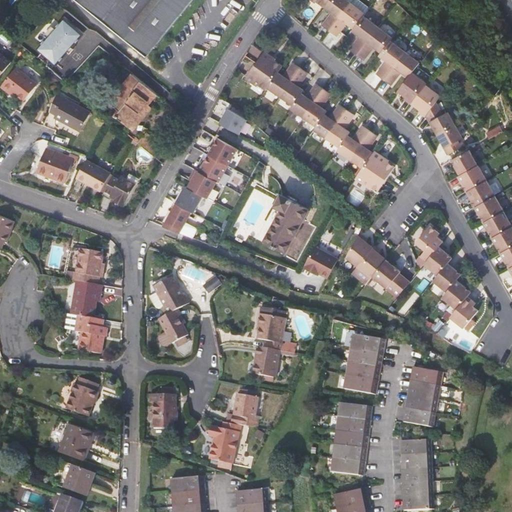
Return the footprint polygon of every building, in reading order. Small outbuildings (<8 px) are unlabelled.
[(75,0),(147,59),(194,0),(75,0)] [(366,14),(347,0),(329,0),(325,7),(331,12),(322,25),(336,36),(346,23),(354,29),(363,17),(366,14)] [(391,42),(393,40),(363,17),(354,29),(352,31),(359,36),(349,50),(365,62),(375,48),(382,54),(391,42)] [(39,48),(59,64),(84,32),(66,18),(58,28),(49,21),(37,37),(44,43),(39,48)] [(409,79),(415,72),(421,64),(391,42),(382,54),(380,56),(387,62),(377,75),(392,86),(402,73),(409,79)] [(0,74),(10,63),(0,54),(0,74)] [(278,73),(281,68),(270,60),(271,59),(263,54),(246,81),(253,86),(255,84),(265,91),(268,87),(278,73)] [(283,76),(278,73),(268,87),(293,106),(301,94),(303,90),(298,87),(306,74),(292,63),(283,76)] [(37,84),(17,67),(1,86),(10,93),(12,90),(17,94),(24,101),(37,84)] [(438,102),(443,96),(429,85),(427,87),(425,85),(428,81),(415,72),(409,79),(399,92),(407,99),(405,101),(414,107),(413,108),(420,113),(418,115),(425,120),(427,116),(438,102)] [(133,131),(142,119),(138,115),(146,105),(148,107),(158,95),(134,76),(106,109),(133,131)] [(293,106),(292,108),(317,127),(325,115),(327,112),(321,108),(330,94),(315,84),(306,98),(301,94),(293,106)] [(89,112),(56,94),(50,112),(56,114),(55,116),(64,120),(64,122),(80,130),(89,112)] [(221,99),(211,117),(242,133),(250,119),(229,108),(231,105),(221,99)] [(444,112),(438,102),(427,116),(447,152),(464,142),(462,137),(460,138),(459,136),(463,133),(449,109),(444,112)] [(138,115),(142,119),(144,121),(153,111),(148,107),(146,105),(138,115)] [(330,119),(325,115),(317,127),(315,130),(341,148),(348,137),(350,134),(345,129),(354,116),(339,105),(330,119)] [(353,141),(348,137),(341,148),(339,151),(364,169),(373,155),(368,151),(378,137),(363,127),(353,141)] [(138,143),(153,156),(161,147),(145,134),(138,143)] [(240,150),(221,140),(215,149),(211,156),(230,167),(240,150)] [(36,173),(64,183),(73,159),(45,149),(36,173)] [(460,174),(477,164),(470,149),(452,159),(460,174)] [(385,159),(375,152),(373,155),(364,169),(356,181),(367,187),(368,186),(379,193),(395,168),(384,161),(385,159)] [(221,184),(230,167),(211,156),(205,168),(202,173),(219,183),(221,184)] [(76,178),(100,192),(110,174),(86,161),(76,178)] [(467,191),(487,180),(478,164),(477,164),(460,174),(458,174),(467,191)] [(202,173),(197,170),(194,177),(196,179),(194,183),(191,188),(210,199),(219,183),(202,173)] [(130,173),(127,179),(136,184),(139,178),(130,173)] [(100,192),(103,194),(104,192),(113,176),(110,174),(100,192)] [(113,176),(104,192),(110,196),(109,198),(114,201),(116,199),(124,204),(136,184),(127,179),(122,176),(120,180),(113,176)] [(495,196),(487,180),(467,191),(475,207),(495,196)] [(355,186),(347,198),(357,206),(365,193),(355,186)] [(291,249),(315,204),(287,190),(281,200),(287,204),(270,238),(291,249)] [(503,211),(495,196),(475,207),(484,221),(503,211)] [(174,212),(166,227),(183,233),(194,212),(179,204),(174,212)] [(166,227),(174,212),(171,211),(163,225),(166,227)] [(511,226),(503,211),(484,221),(492,237),(511,226)] [(6,243),(12,228),(9,226),(11,220),(0,216),(0,248),(1,249),(3,242),(6,243)] [(501,253),(511,247),(511,226),(492,237),(501,253)] [(439,247),(443,242),(434,235),(437,232),(429,227),(417,241),(418,246),(425,251),(420,257),(426,262),(439,247)] [(370,277),(371,276),(385,259),(378,253),(380,251),(373,246),(372,248),(366,243),(367,241),(359,234),(347,257),(353,262),(353,263),(370,277)] [(424,265),(438,276),(448,264),(452,259),(439,247),(426,262),(424,265)] [(511,247),(501,253),(510,268),(511,267),(511,247)] [(318,275),(326,280),(337,260),(315,248),(304,267),(303,269),(312,274),(313,272),(318,275)] [(105,268),(101,268),(104,254),(82,250),(78,274),(76,274),(75,281),(77,282),(98,285),(100,278),(103,279),(105,268)] [(387,286),(399,295),(410,281),(399,273),(400,271),(385,259),(371,276),(386,288),(387,286)] [(447,292),(456,281),(461,275),(448,264),(438,276),(433,281),(447,292)] [(370,277),(356,266),(352,271),(366,282),(370,277)] [(166,304),(163,305),(168,313),(179,307),(190,300),(186,292),(184,293),(181,288),(173,274),(155,284),(166,304)] [(468,297),(471,293),(456,281),(447,292),(442,299),(456,310),(468,297)] [(98,285),(77,282),(72,315),(79,316),(93,319),(96,302),(99,302),(102,286),(98,285)] [(456,310),(451,317),(464,328),(477,312),(473,308),(469,305),(472,301),(468,297),(456,310)] [(174,342),(190,333),(183,323),(180,316),(183,315),(179,307),(168,313),(160,317),(168,331),(174,342)] [(281,350),(285,350),(286,343),(282,342),(287,318),(262,313),(259,329),(260,329),(259,338),(268,340),(266,347),(281,350)] [(93,319),(79,316),(76,332),(82,333),(79,350),(101,354),(104,337),(106,337),(107,329),(102,328),(103,320),(93,319)] [(164,332),(171,344),(174,342),(168,331),(164,332)] [(386,340),(353,334),(351,348),(383,354),(386,340)] [(254,374),(276,377),(281,350),(266,347),(259,346),(254,374)] [(351,348),(348,361),(381,367),(383,354),(351,348)] [(379,381),(381,367),(348,361),(346,375),(379,381)] [(444,373),(414,367),(412,381),(442,386),(444,373)] [(376,394),(379,381),(346,375),(343,388),(376,394)] [(79,376),(76,383),(73,382),(70,390),(71,390),(65,406),(87,414),(93,398),(94,399),(97,390),(94,389),(96,382),(79,376)] [(440,400),(442,386),(412,381),(409,395),(440,400)] [(176,392),(151,392),(151,400),(154,400),(154,426),(173,426),(173,418),(177,418),(177,408),(176,408),(176,392)] [(259,397),(239,393),(237,405),(239,405),(238,416),(236,424),(258,427),(260,418),(256,418),(259,397)] [(437,414),(440,400),(409,395),(407,408),(437,414)] [(338,416),(371,420),(372,407),(340,403),(338,416)] [(435,428),(437,414),(407,408),(405,422),(435,428)] [(369,434),(371,420),(338,416),(336,430),(369,434)] [(235,462),(241,430),(225,427),(213,424),(211,434),(217,435),(212,458),(235,462)] [(85,448),(91,433),(69,425),(59,453),(82,461),(87,449),(85,448)] [(336,430),(334,443),(367,448),(369,434),(336,430)] [(401,441),(402,455),(433,454),(433,440),(401,441)] [(366,461),(367,448),(334,443),(333,457),(366,461)] [(434,468),(433,454),(402,455),(402,469),(434,468)] [(366,461),(333,457),(331,471),(364,475),(366,461)] [(63,489),(85,497),(94,474),(71,465),(63,489)] [(402,469),(403,483),(434,482),(434,468),(402,469)] [(171,479),(172,493),(205,491),(204,477),(171,479)] [(434,495),(434,482),(403,483),(403,496),(434,495)] [(334,494),(337,508),(369,501),(367,487),(334,494)] [(238,505),(269,503),(268,489),(237,492),(238,505)] [(172,493),(173,507),(206,504),(205,491),(172,493)] [(55,511),(78,511),(83,501),(63,494),(55,511)] [(403,510),(435,509),(434,495),(403,496),(403,510)] [(371,511),(369,501),(337,508),(337,511),(371,511)] [(238,505),(238,511),(269,511),(269,503),(238,505)]
